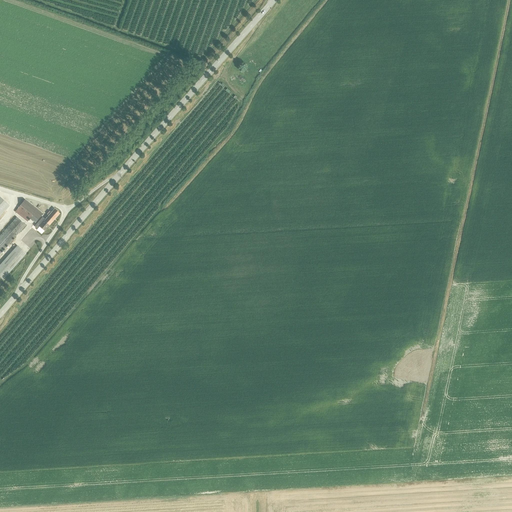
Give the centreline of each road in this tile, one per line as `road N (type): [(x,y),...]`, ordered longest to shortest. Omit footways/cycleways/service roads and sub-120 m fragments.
road 1 (track): [(509,0),(420,428)]
road 2 (tertiary): [(122,171),(274,0)]
road 3 (tertiary): [(16,295),(122,171)]
